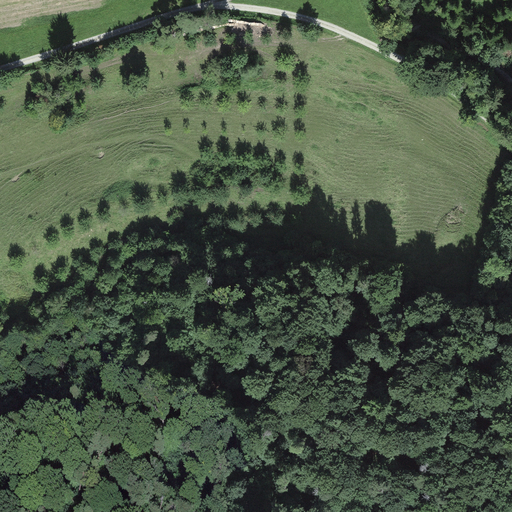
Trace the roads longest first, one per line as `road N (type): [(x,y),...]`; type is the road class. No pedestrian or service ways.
road 1 (track): [(511,140),(419,68),(363,41),(292,14),(189,5)]
road 2 (track): [(189,5),(0,68)]
